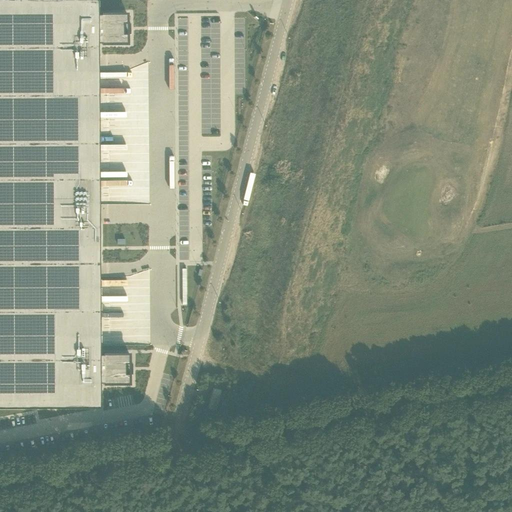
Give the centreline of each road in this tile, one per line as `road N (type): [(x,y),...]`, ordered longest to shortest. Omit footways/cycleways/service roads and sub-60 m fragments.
road 1 (unclassified): [(0,488),(511,390)]
road 2 (unclassified): [(179,417),(289,0)]
road 3 (unknown): [(162,335),(156,22),(161,9),(192,3)]
road 4 (unknown): [(162,335),(145,406),(0,434)]
road 5 (unknown): [(192,143),(226,134),(227,2),(192,3)]
road 6 (unknown): [(192,3),(192,143)]
